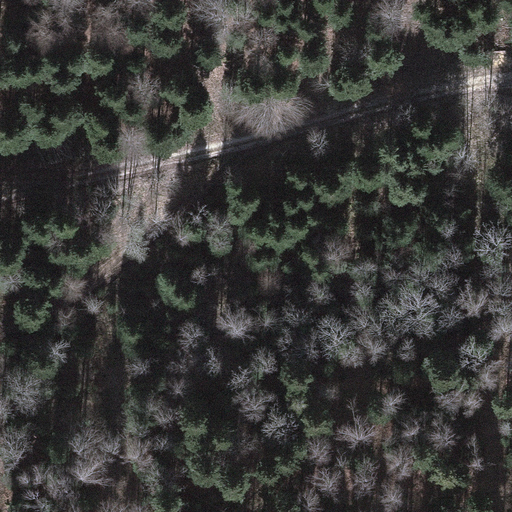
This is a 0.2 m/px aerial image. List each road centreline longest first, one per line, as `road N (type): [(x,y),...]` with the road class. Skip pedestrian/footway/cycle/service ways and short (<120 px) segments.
road 1 (track): [(0,192),(511,74)]
road 2 (track): [(258,138),(107,269),(0,333)]
